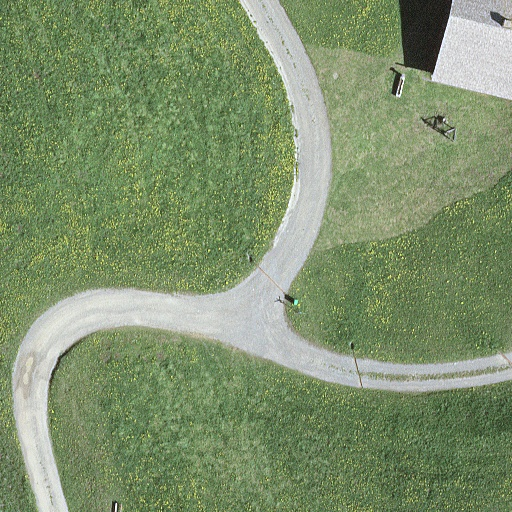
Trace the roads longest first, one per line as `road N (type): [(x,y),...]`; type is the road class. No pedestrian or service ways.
road 1 (track): [(59,511),(32,393),(41,348),(70,323),(104,312),(176,313),(231,326)]
road 2 (track): [(260,0),(306,99),(312,200),(268,292),(231,326)]
road 3 (track): [(231,326),(347,371),(394,378),(511,366)]
